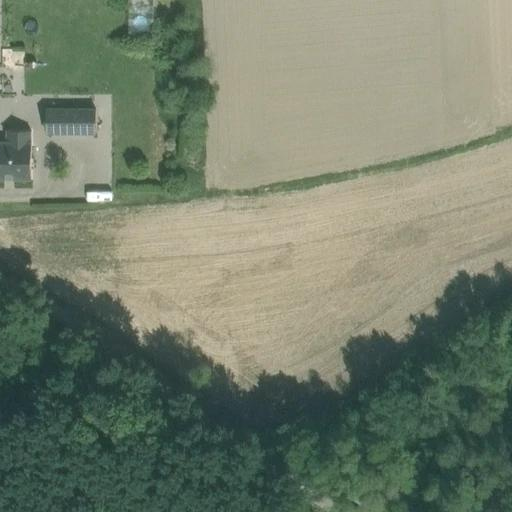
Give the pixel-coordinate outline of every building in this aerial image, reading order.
[(63,109),(48,110),(47,132),(63,131),(63,109)] [(80,110),(63,109),(63,131),(79,132),(80,110)] [(96,110),(80,110),(79,132),(95,132),(96,110)] [(31,131),(8,131),(8,142),(31,142),(31,131)] [(8,142),(0,142),(0,178),(31,179),(32,142),(31,142),(8,142)]
